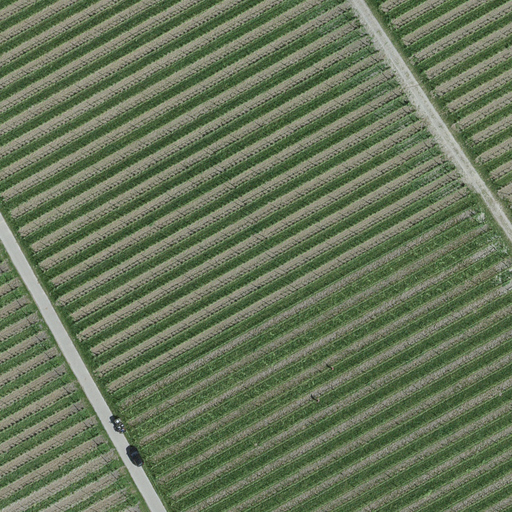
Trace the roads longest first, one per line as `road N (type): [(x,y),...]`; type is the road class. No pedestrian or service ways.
road 1 (track): [(158,511),(0,226)]
road 2 (track): [(511,226),(361,0)]
